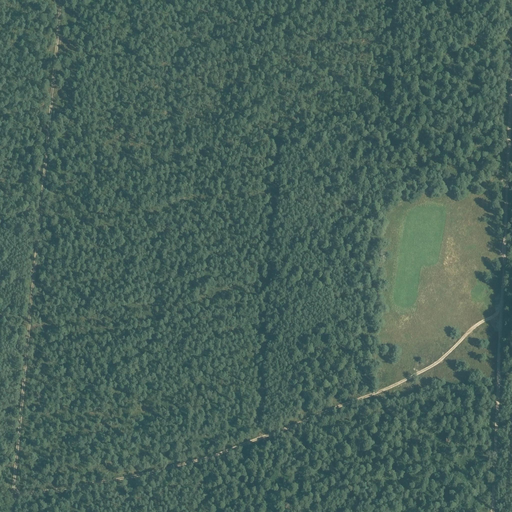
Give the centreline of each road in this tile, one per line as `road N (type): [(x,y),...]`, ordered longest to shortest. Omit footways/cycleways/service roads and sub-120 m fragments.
road 1 (track): [(511,68),(502,309),(392,386),(184,465),(13,496),(12,511)]
road 2 (track): [(0,495),(13,496),(59,0)]
road 3 (track): [(493,511),(502,309)]
